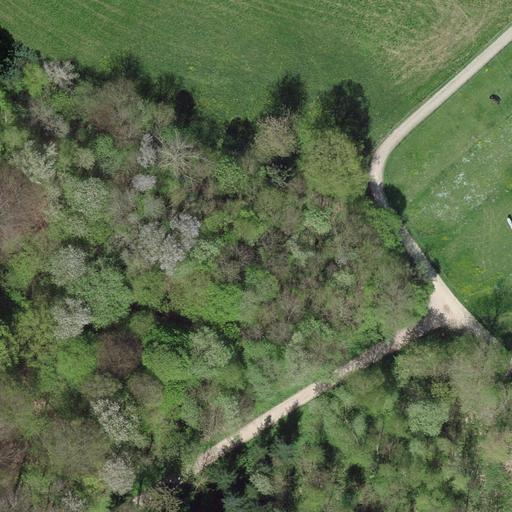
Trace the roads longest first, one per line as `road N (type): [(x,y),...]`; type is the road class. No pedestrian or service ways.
road 1 (track): [(511,365),(454,306),(393,218),(375,174),(391,141),(511,27)]
road 2 (track): [(454,306),(124,511)]
